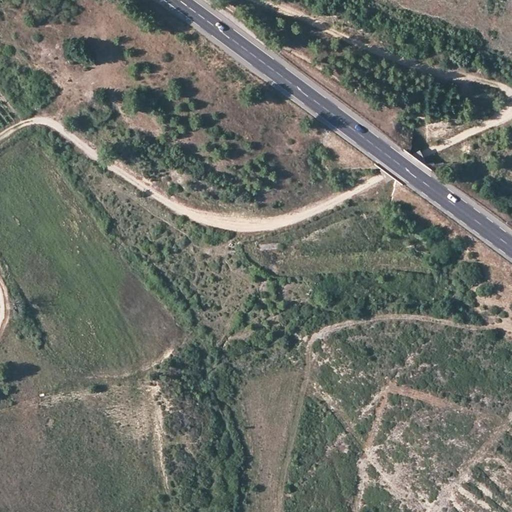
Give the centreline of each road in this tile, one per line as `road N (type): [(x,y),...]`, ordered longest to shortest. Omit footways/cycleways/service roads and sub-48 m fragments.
road 1 (track): [(511,113),(325,205),(250,227),(188,215),(54,125),(34,120),(0,140)]
road 2 (primary): [(511,251),(177,0)]
road 3 (track): [(511,90),(395,56),(265,0)]
